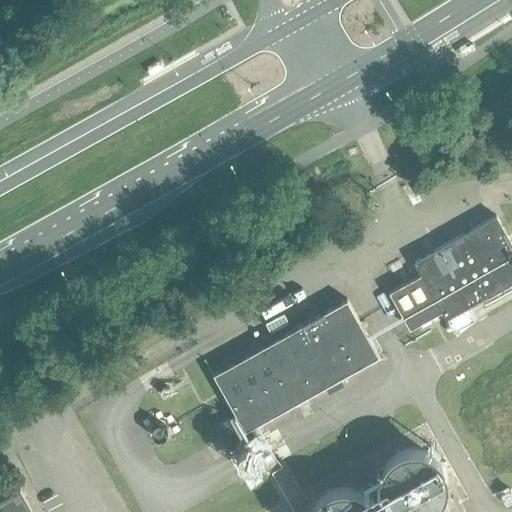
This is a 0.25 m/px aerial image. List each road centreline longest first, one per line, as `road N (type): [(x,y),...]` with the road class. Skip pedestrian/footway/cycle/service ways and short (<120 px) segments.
road 1 (secondary): [(0,273),(341,82)]
road 2 (secondary): [(284,32),(0,181)]
road 3 (secondary): [(341,82),(479,0)]
